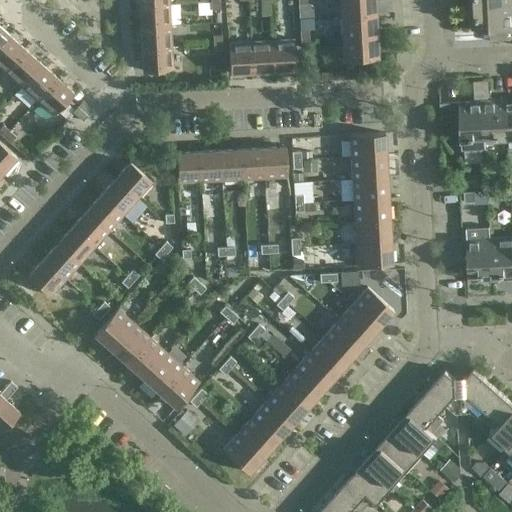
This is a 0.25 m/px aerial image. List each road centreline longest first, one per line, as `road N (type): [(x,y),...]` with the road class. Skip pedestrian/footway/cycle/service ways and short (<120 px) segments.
road 1 (residential): [(233,511),(76,369),(30,367),(0,341)]
road 2 (residential): [(129,104),(413,87)]
road 3 (residential): [(427,343),(413,87)]
road 4 (residential): [(281,511),(427,343)]
road 5 (residential): [(0,255),(129,104)]
road 6 (residential): [(129,104),(29,12),(29,0)]
